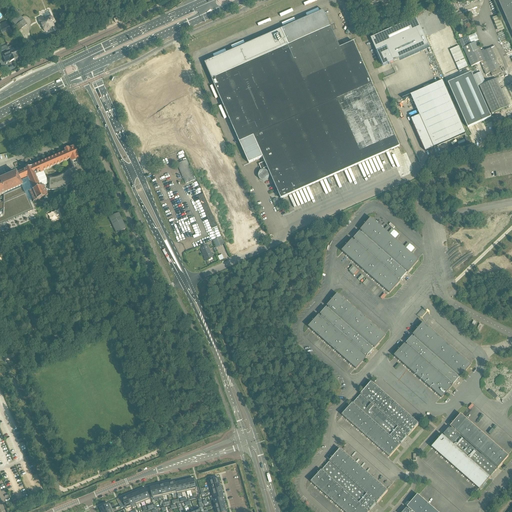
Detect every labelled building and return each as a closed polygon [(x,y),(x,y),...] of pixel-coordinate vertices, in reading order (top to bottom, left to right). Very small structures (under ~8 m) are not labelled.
[(511,0),(502,0),(498,2),(511,32),(511,0)] [(205,63),(213,83),(235,132),(236,136),(240,143),(248,161),(248,163),(263,157),(265,162),(259,165),(262,170),(267,168),(275,185),(277,191),(279,194),(281,199),(288,196),(383,155),(389,152),(392,151),(394,150),(400,147),(380,101),(374,88),(373,85),(355,44),(354,43),(354,42),(352,43),(350,44),(345,46),(340,48),(323,11),(205,63)] [(41,17),(38,19),(40,22),(39,23),(40,26),(42,25),(45,32),(54,28),(52,22),(54,21),(52,17),(50,13),(44,15),(46,20),(43,21),(41,17)] [(469,16),(466,17),(465,14),(449,21),(450,24),(454,23),(458,21),(458,22),(460,22),(461,26),(463,25),(465,27),(467,26),(468,28),(467,31),(468,34),(475,31),(469,16)] [(20,15),(11,21),(15,26),(18,30),(19,31),(22,29),(18,24),(23,20),(20,15)] [(425,37),(416,18),(410,20),(376,36),(371,38),(371,39),(383,66),(388,64),(389,65),(391,63),(394,62),(393,61),(398,59),(426,46),(429,45),(425,37)] [(468,36),(459,40),(462,49),(463,48),(471,66),(481,62),(486,75),(491,73),(500,69),(491,49),(484,52),(482,46),(480,47),(479,48),(477,42),(479,41),(476,34),(468,37),(468,36)] [(8,48),(7,45),(8,48),(14,61),(21,57),(16,46),(15,44),(8,48)] [(0,48),(0,50),(1,52),(2,55),(2,56),(6,64),(8,63),(14,61),(8,48),(7,45),(0,48)] [(179,64),(170,68),(180,91),(189,87),(179,64)] [(170,68),(160,72),(170,95),(180,91),(170,68)] [(160,72),(151,76),(161,99),(170,95),(160,72)] [(471,73),(448,84),(468,128),(491,118),(471,73)] [(151,76),(142,80),(152,103),(161,99),(151,76)] [(492,114),(508,107),(496,79),(480,86),(492,114)] [(142,80),(133,84),(143,107),(152,103),(142,80)] [(425,151),(434,148),(466,134),(442,81),(410,96),(419,116),(411,119),(425,151)] [(133,84),(123,88),(133,111),(143,107),(133,84)] [(192,95),(182,99),(185,104),(194,100),(192,95)] [(182,99),(176,102),(182,117),(189,114),(187,109),(185,104),(182,99)] [(194,100),(185,104),(187,109),(196,104),(194,100)] [(176,102),(169,105),(175,120),(182,117),(176,102)] [(196,104),(187,109),(189,114),(199,109),(196,104)] [(169,105),(162,108),(168,123),(175,120),(169,105)] [(162,108),(155,111),(162,126),(168,123),(162,108)] [(199,109),(189,114),(191,118),(201,114),(199,109)] [(155,111),(148,114),(151,120),(153,126),(155,129),(162,126),(155,111)] [(148,114),(137,119),(139,125),(151,120),(148,114)] [(189,114),(182,117),(188,131),(195,128),(193,123),(191,118),(189,114)] [(201,114),(191,118),(193,123),(203,119),(201,114)] [(182,117),(175,120),(182,134),(188,131),(182,117)] [(203,119),(193,123),(195,128),(205,124),(203,119)] [(151,120),(139,125),(142,131),(153,126),(151,120)] [(175,120),(168,123),(175,137),(182,134),(175,120)] [(168,123),(162,126),(168,140),(175,137),(168,123)] [(153,126),(142,131),(144,137),(156,132),(155,129),(153,126)] [(162,126),(155,129),(156,132),(159,138),(161,143),(168,140),(162,126)] [(156,132),(144,137),(147,143),(159,138),(156,132)] [(159,138),(147,143),(150,148),(161,143),(159,138)] [(220,141),(215,143),(219,153),(224,150),(220,141)] [(215,143),(209,146),(213,155),(219,153),(215,143)] [(8,176),(0,179),(0,223),(8,220),(32,210),(28,202),(29,201),(32,200),(33,202),(48,196),(46,192),(49,191),(51,191),(53,191),(57,190),(60,189),(64,188),(67,186),(70,184),(73,182),(75,179),(77,178),(77,179),(85,175),(77,156),(78,156),(74,146),(68,149),(68,148),(64,150),(65,152),(31,167),(29,168),(26,169),(16,173),(8,176)] [(209,146),(204,148),(208,157),(213,155),(209,146)] [(204,148),(198,151),(202,160),(208,157),(204,148)] [(224,150),(219,153),(223,162),(228,159),(224,150)] [(198,151),(193,153),(197,162),(202,160),(198,151)] [(193,153),(187,156),(191,165),(197,162),(193,153)] [(219,153),(213,155),(217,164),(223,162),(219,153)] [(213,155),(208,157),(212,167),(217,164),(213,155)] [(208,157),(202,160),(206,169),(212,167),(208,157)] [(187,160),(177,165),(186,184),(195,180),(187,160)] [(202,160),(197,162),(201,171),(206,169),(202,160)] [(197,162),(191,165),(195,174),(201,171),(197,162)] [(262,171),(261,171),(260,172),(259,173),(259,174),(259,175),(258,175),(258,176),(259,177),(259,178),(259,179),(260,179),(260,180),(261,180),(261,181),(262,181),(263,181),(264,181),(265,181),(266,181),(267,181),(267,180),(268,179),(269,179),(269,178),(269,177),(269,176),(269,175),(269,174),(269,173),(268,173),(268,172),(267,172),(267,171),(266,171),(265,171),(264,170),(263,171),(262,171)] [(235,174),(229,176),(233,186),(239,183),(235,174)] [(229,176),(224,179),(228,188),(233,186),(229,176)] [(224,179),(218,181),(222,190),(228,188),(224,179)] [(218,181),(213,184),(217,193),(222,190),(218,181)] [(239,183),(233,186),(237,195),(243,192),(239,183)] [(213,184),(207,186),(211,195),(217,193),(213,184)] [(207,186),(201,189),(203,194),(205,198),(211,195),(207,186)] [(233,186),(228,188),(232,197),(237,195),(233,186)] [(228,188),(222,190),(226,200),(232,197),(228,188)] [(222,190),(217,193),(221,202),(226,200),(222,190)] [(217,193),(211,195),(215,204),(221,202),(217,193)] [(205,198),(203,194),(198,196),(212,229),(218,227),(205,198)] [(211,195),(205,198),(209,207),(215,204),(211,195)] [(249,207),(243,209),(247,219),(253,216),(249,207)] [(243,209),(238,212),(242,221),(247,219),(243,209)] [(238,212),(232,214),(236,223),(242,221),(238,212)] [(119,213),(110,217),(117,233),(127,229),(119,213)] [(232,214),(227,217),(231,226),(236,223),(232,214)] [(253,216),(247,219),(251,228),(257,225),(253,216)] [(227,217),(221,219),(225,228),(231,226),(227,217)] [(342,251),(389,293),(400,282),(399,281),(400,280),(406,273),(407,272),(408,272),(418,261),(371,218),(360,230),(361,231),(360,232),(354,238),(354,239),(353,240),(352,239),(342,251)] [(221,219),(216,222),(220,231),(225,228),(221,219)] [(247,219),(242,221),(246,230),(251,228),(247,219)] [(242,221),(236,223),(240,233),(246,230),(242,221)] [(236,223),(231,226),(235,235),(240,233),(236,223)] [(231,226),(225,228),(229,237),(235,235),(231,226)] [(225,228),(220,231),(224,240),(229,237),(225,228)] [(207,243),(200,246),(201,249),(206,261),(213,258),(208,246),(207,243)] [(308,327),(356,369),(366,357),(367,356),(373,349),(374,347),(375,348),(385,336),(337,294),(327,306),(328,307),(327,308),(326,307),(320,314),(320,315),(319,316),(308,327)] [(394,356),(442,398),(452,386),(453,384),(453,385),(459,378),(460,376),(461,377),(471,366),(423,323),(413,335),(414,336),(413,337),(412,336),(406,343),(406,344),(405,345),(404,344),(394,356)] [(342,415),(390,457),(419,424),(371,382),(342,415)] [(491,390),(488,392),(496,399),(498,397),(491,390)] [(432,447),(479,489),(508,456),(461,415),(432,447)] [(311,482),(345,511),(369,511),(388,491),(340,449),(311,482)] [(212,481),(208,482),(209,487),(211,486),(220,484),(218,479),(216,479),(216,476),(211,478),(212,481)] [(146,490),(141,492),(144,500),(145,502),(150,500),(149,498),(146,490)] [(141,492),(137,493),(141,503),(145,502),(144,500),(141,492)] [(137,493),(132,495),(135,504),(136,505),(141,503),(137,493)] [(436,511),(418,495),(402,511),(436,511)] [(128,497),(123,499),(126,507),(127,509),(132,507),(131,505),(128,497)]
